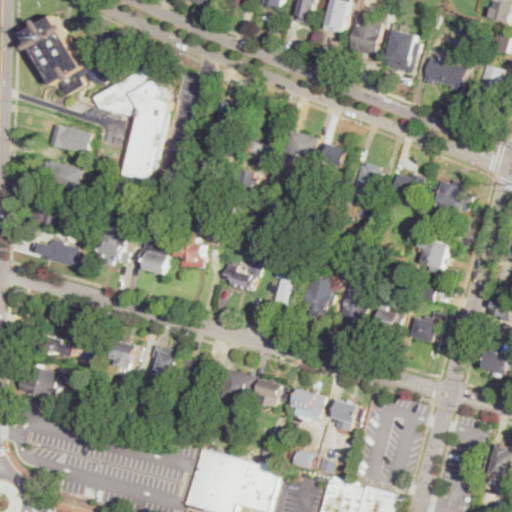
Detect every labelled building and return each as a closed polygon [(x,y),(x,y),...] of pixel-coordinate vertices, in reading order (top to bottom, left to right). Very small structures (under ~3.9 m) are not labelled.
[(324,0),(324,4),(319,4),(316,23),(301,21),(304,1),(301,1),(301,0),(324,0)] [(356,0),(348,33),(330,28),(338,0),(356,0)] [(438,0),(432,26),(413,22),(412,25),(402,23),(405,9),(403,9),(404,0),(438,0)] [(509,0),(508,7),(511,8),(509,20),(486,14),(489,0),(509,0)] [(58,16),(63,26),(67,24),(70,29),(67,31),(88,67),(82,71),(82,72),(93,65),(94,62),(104,57),(114,59),(120,68),(119,71),(125,82),(156,64),(166,82),(164,83),(176,103),(156,181),(129,175),(144,117),(107,108),(100,97),(119,86),(116,80),(107,84),(97,82),(93,73),(85,77),(90,85),(72,95),(64,81),(58,85),(37,49),(33,51),(30,46),(34,44),(28,34),(40,26),(38,23),(44,19),(46,22),(58,16)] [(379,55),(355,48),(364,18),(388,25),(379,55)] [(426,42),(423,52),(418,70),(391,62),(393,57),(392,57),(401,27),(422,33),(421,40),(426,42)] [(511,52),(498,48),(502,33),(511,35),(511,52)] [(467,91),(455,88),(456,85),(443,81),(442,84),(430,81),(436,58),(473,68),(467,91)] [(509,70),(501,104),(494,103),(492,110),(483,108),(485,100),(480,99),(489,64),(509,70)] [(253,112),(246,139),(219,132),(227,102),(249,108),(248,111),(253,112)] [(96,133),(91,153),(56,144),(61,124),(96,133)] [(314,169),(287,162),(296,130),(323,138),(314,169)] [(359,152),(355,161),(350,159),(347,167),(333,162),(332,164),(326,162),(334,142),(359,152)] [(54,160),(86,169),(81,191),(49,183),(50,180),(45,178),(50,161),(54,162),(54,160)] [(371,163),(386,168),(385,171),(387,172),(377,204),(356,197),(366,165),(370,167),(371,163)] [(261,185),(257,184),(253,198),(239,195),(245,169),(259,173),(258,177),(262,178),(261,185)] [(431,177),(424,200),(397,192),(403,173),(416,177),(418,172),(431,177)] [(480,193),(473,211),(463,208),(459,220),(441,213),(445,203),(440,201),(441,198),(437,196),(444,179),(480,193)] [(325,198),(319,215),(312,212),(318,195),(325,198)] [(70,202),(69,206),(67,206),(62,226),(38,220),(40,210),(43,210),(44,205),(46,206),(49,196),(70,202)] [(166,205),(163,218),(154,215),(157,203),(166,205)] [(240,210),(238,219),(230,217),(233,208),(240,210)] [(120,232),(124,233),(125,227),(133,229),(127,251),(134,253),(131,264),(118,261),(117,265),(110,263),(111,258),(103,256),(114,216),(124,218),(120,232)] [(202,227),(201,245),(209,246),(208,265),(186,264),(187,255),(182,254),(182,243),(189,244),(190,227),(202,227)] [(291,238),(289,245),(282,243),(283,236),(291,238)] [(448,268),(426,262),(430,248),(423,247),(426,236),(454,244),(448,268)] [(58,238),(67,241),(67,244),(83,248),(78,266),(50,259),(51,255),(40,253),(42,242),(55,245),(56,240),(57,241),(58,238)] [(176,256),(171,274),(148,267),(149,262),(144,260),(150,240),(174,247),(172,255),(176,256)] [(302,284),(296,306),(279,302),(285,279),(279,277),(287,250),(304,255),(297,283),(302,284)] [(350,267),(337,264),(340,251),(352,254),(350,267)] [(370,259),(367,271),(354,268),(357,255),(370,259)] [(261,275),(257,290),(234,285),(236,280),(228,278),(232,263),(241,265),(240,270),(261,275)] [(340,294),(337,306),(333,305),(331,314),(324,312),(323,316),(314,314),(315,309),(308,307),(317,275),(340,282),(337,293),(340,294)] [(368,324),(346,318),(356,282),(379,288),(368,324)] [(423,285),(419,297),(410,294),(413,282),(423,285)] [(436,301),(425,298),(428,286),(440,288),(436,301)] [(511,320),(506,319),(507,316),(495,313),(499,294),(511,297),(511,320)] [(38,309),(37,313),(29,311),(28,314),(23,312),(26,305),(38,309)] [(405,332),(380,325),(383,315),(381,315),(384,305),(410,313),(405,332)] [(450,313),(446,325),(443,324),(439,342),(417,336),(422,317),(437,321),(439,311),(450,313)] [(81,347),(79,355),(57,350),(56,354),(50,352),(51,348),(43,346),(46,333),(69,340),(68,343),(81,347)] [(148,347),(144,360),(139,358),(136,369),(120,365),(122,359),(115,357),(120,339),(148,347)] [(511,344),(511,372),(507,371),(506,377),(497,375),(498,369),(484,365),(489,349),(498,352),(501,341),(511,344)] [(177,383),(160,378),(161,374),(158,373),(162,357),(157,356),(160,344),(186,350),(177,383)] [(219,382),(215,398),(203,395),(205,390),(186,385),(192,359),(220,366),(217,381),(219,382)] [(61,373),(58,386),(63,387),(60,397),(53,395),(52,397),(23,390),(27,376),(34,378),(37,367),(61,373)] [(262,376),(255,404),(225,396),(232,369),(262,376)] [(90,388),(78,385),(81,372),(93,375),(90,388)] [(293,386),(289,400),(283,398),(281,406),(269,403),(268,406),(262,404),(265,393),(263,393),(267,378),(293,386)] [(324,420),(302,413),(304,407),(296,405),(301,387),(331,396),(324,420)] [(365,405),(357,431),(343,427),(344,419),(338,417),(344,399),(365,405)] [(135,407),(132,418),(119,415),(122,404),(135,407)] [(154,411),(151,422),(138,419),(141,408),(154,411)] [(284,442),(280,458),(266,454),(270,439),(284,442)] [(274,511),(243,503),(240,511),(226,511),(191,503),(207,443),(286,464),(274,511)] [(502,444),(511,446),(511,472),(510,472),(509,476),(494,472),(502,444)] [(318,460),(316,468),(300,464),(302,451),(318,454),(317,460),(318,460)] [(338,461),(335,472),(326,470),(328,459),(338,461)] [(371,489),(371,486),(401,494),(396,511),(325,511),(334,479),(371,489)]
